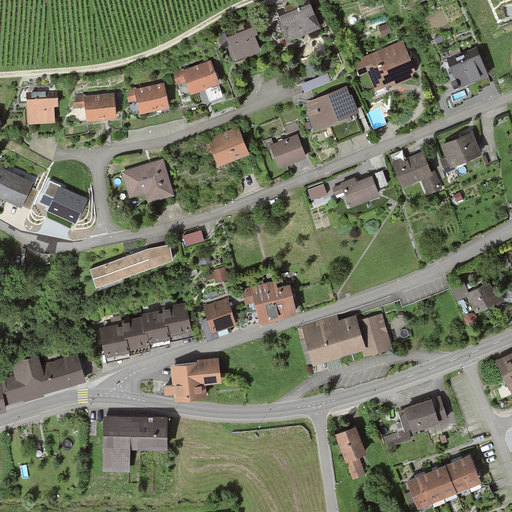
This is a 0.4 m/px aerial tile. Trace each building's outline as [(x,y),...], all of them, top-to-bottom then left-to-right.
[(287,10),(280,13),(281,17),(278,18),(287,39),(321,25),(311,0),(310,0),(297,5),(293,8),(287,10)] [(285,5),(287,10),(293,8),(297,5),(295,0),(285,5)] [(243,22),(229,27),(232,33),(227,34),(237,56),(234,57),(235,60),(246,56),(245,54),(261,47),(255,32),(258,31),(255,22),(245,27),(243,22)] [(389,22),(379,26),(382,34),(392,30),(389,22)] [(226,32),(218,35),(222,46),(228,44),(233,57),(234,57),(237,56),(227,34),(226,32)] [(410,56),(403,40),(354,59),(360,74),(368,71),(375,88),(389,82),(392,81),(395,82),(412,75),(415,65),(412,57),(410,56)] [(477,45),(448,57),(448,59),(455,75),(451,77),(454,86),(459,85),(473,79),(489,72),(477,45)] [(212,57),(182,68),(187,79),(191,92),(199,89),(220,81),(212,57)] [(455,75),(448,59),(444,61),(451,77),(455,75)] [(187,79),(182,68),(173,72),(177,83),(187,79)] [(328,72),(301,82),(304,90),(331,79),(328,72)] [(164,80),(128,88),(128,101),(137,99),(140,111),(158,106),(170,104),(164,80)] [(347,83),(307,101),(309,107),(306,108),(315,127),(359,108),(354,95),(352,91),(351,92),(347,83)] [(114,91),(76,94),(72,107),(85,106),(86,118),(105,116),(117,115),(114,91)] [(32,96),(27,96),(28,117),(28,121),(56,119),(55,104),(59,103),(58,94),(46,95),(32,96)] [(380,107),(368,112),(374,127),(386,122),(380,107)] [(297,121),(285,126),(287,132),(300,127),(297,121)] [(250,153),(239,125),(218,133),(208,136),(210,141),(203,143),(208,155),(214,152),(219,165),(250,153)] [(458,135),(441,142),(447,156),(440,158),(446,171),(456,167),(454,163),(482,151),(473,129),(458,135)] [(274,142),(270,144),(272,147),(279,166),(307,155),(298,132),(281,139),(274,142)] [(270,144),(274,142),(271,137),(264,141),(267,149),(272,147),(270,144)] [(402,156),(392,161),(402,185),(421,177),(428,193),(442,187),(434,168),(432,169),(423,148),(403,157),(402,156)] [(150,161),(121,170),(130,196),(145,191),(148,200),(174,192),(163,157),(150,161)] [(4,163),(0,161),(0,195),(14,202),(21,205),(33,179),(3,165),(4,163)] [(383,169),(375,172),(381,185),(388,182),(383,169)] [(351,177),(341,181),(342,183),(345,190),(351,205),(380,193),(372,173),(357,179),(355,175),(351,177)] [(55,196),(46,218),(72,229),(77,218),(84,199),(60,189),(62,183),(50,178),(44,192),(55,196)] [(328,192),(324,183),(308,189),(312,198),(328,192)] [(342,183),(333,186),(336,194),(345,190),(342,183)] [(460,191),(455,194),(457,200),(463,198),(460,191)] [(202,228),(183,234),(186,244),(205,238),(202,228)] [(147,247),(91,267),(97,283),(173,256),(170,242),(166,243),(158,245),(147,247)] [(507,254),(492,261),(496,269),(511,262),(507,254)] [(225,266),(213,270),(214,272),(206,275),(207,279),(216,277),(217,281),(229,277),(225,266)] [(276,279),(251,285),(252,286),(242,289),(245,302),(255,300),(260,319),(298,309),(293,293),(290,281),(278,284),(276,279)] [(489,280),(467,291),(476,310),(497,300),(498,302),(505,298),(499,286),(494,288),(489,280)] [(234,323),(236,322),(236,320),(234,314),(229,297),(204,304),(208,317),(212,330),(218,328),(234,323)] [(163,304),(163,306),(165,318),(167,318),(170,332),(193,328),(187,299),(167,303),(163,304)] [(142,310),(142,313),(145,326),(147,325),(150,339),(171,335),(170,332),(167,318),(165,318),(163,306),(159,307),(142,310)] [(338,315),(297,327),(308,362),(313,361),(313,362),(343,354),(342,353),(363,347),(365,354),(393,346),(383,312),(358,319),(357,312),(339,317),(338,315)] [(145,326),(142,313),(125,317),(122,318),(122,321),(125,332),(127,332),(130,346),(151,342),(150,339),(147,325),(145,326)] [(212,330),(208,317),(201,319),(207,338),(220,334),(218,328),(212,330)] [(119,322),(100,326),(106,353),(130,348),(130,346),(127,332),(125,332),(122,321),(119,322)] [(511,349),(496,358),(511,390),(511,349)] [(11,363),(15,377),(22,400),(23,400),(24,403),(45,397),(44,394),(65,388),(87,381),(79,353),(43,364),(40,355),(11,363)] [(198,359),(171,363),(172,378),(173,382),(164,383),(165,392),(174,391),(175,398),(207,394),(206,381),(222,379),(222,378),(227,378),(226,371),(221,372),(219,355),(198,358),(198,359)] [(0,382),(6,405),(22,400),(15,377),(0,381),(0,382)] [(432,395),(405,404),(406,407),(406,409),(412,428),(439,419),(448,416),(441,394),(432,397),(432,395)] [(406,409),(406,407),(398,410),(405,430),(409,428),(412,428),(406,409)] [(168,414),(104,413),(103,469),(130,470),(130,446),(168,447),(168,414)] [(342,428),(335,431),(346,458),(358,454),(367,450),(356,423),(342,428)] [(405,430),(385,437),(388,446),(412,437),(409,428),(405,430)] [(458,457),(470,484),(481,479),(470,452),(462,455),(458,457)] [(366,473),(358,454),(346,458),(353,478),(366,473)] [(445,462),(457,490),(470,484),(458,457),(452,459),(445,462)] [(432,468),(444,495),(457,490),(445,462),(436,466),(432,468)] [(420,473),(432,500),(444,495),(432,468),(425,471),(420,473)] [(419,506),(432,500),(420,473),(413,476),(407,479),(419,506)]
